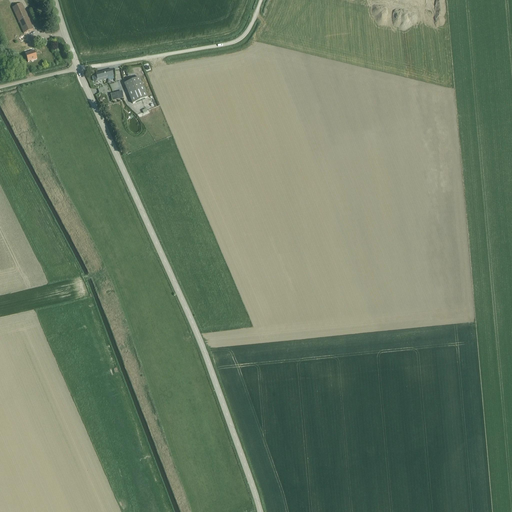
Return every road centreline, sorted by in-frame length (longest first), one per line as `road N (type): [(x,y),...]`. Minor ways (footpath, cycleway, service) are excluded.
road 1 (tertiary): [(259,511),(182,299),(78,69)]
road 2 (unclassified): [(261,0),(235,42),(78,69)]
